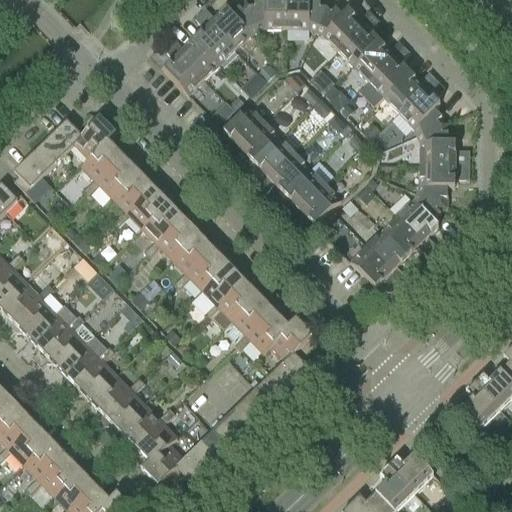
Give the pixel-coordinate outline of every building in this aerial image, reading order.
[(264,0),(264,4),(245,4),(257,36),(264,33),(287,33),(286,0),(264,0)] [(286,0),(287,33),(309,34),(316,36),(329,5),(309,5),(309,0),(286,0)] [(205,12),(200,18),(235,54),(251,38),(257,36),(245,4),(231,18),(226,12),(215,23),(205,12)] [(343,19),(329,5),(316,36),(322,39),(338,55),(374,20),(368,14),(358,24),(348,14),(343,19)] [(204,34),(194,43),(219,69),(235,54),(200,18),(194,23),(204,34)] [(374,20),(338,55),(353,71),(379,46),(369,36),(379,26),(374,20)] [(174,42),(169,48),(204,84),(219,69),(194,43),(184,53),(174,42)] [(388,55),(379,46),(353,71),(368,86),(404,51),(399,45),(388,55)] [(188,100),(204,84),(169,48),(163,53),(173,64),(163,74),(188,100)] [(404,51),(368,86),(383,102),(409,77),(399,67),(410,57),(404,51)] [(246,86),(253,96),(273,80),(265,70),(246,86)] [(152,79),(148,75),(143,79),(148,83),(152,79)] [(409,77),(383,102),(398,117),(434,82),(429,76),(418,86),(409,77)] [(310,84),(324,99),(332,91),(318,77),(310,84)] [(305,87),(297,80),(285,82),(297,95),(305,87)] [(434,82),(398,117),(414,134),(416,140),(448,127),(434,113),(440,108),(429,98),(440,88),(434,82)] [(313,110),(320,103),(309,92),(302,100),(313,110)] [(329,103),(339,114),(346,107),(335,97),(329,103)] [(323,120),(330,113),(320,103),(313,111),(323,120)] [(225,107),(221,111),(229,120),(234,116),(225,107)] [(223,156),(228,162),(264,127),(249,111),(223,136),(233,146),(223,156)] [(91,119),(85,125),(91,132),(73,148),(74,149),(88,163),(89,164),(108,146),(109,146),(116,139),(97,119),(91,119)] [(338,136),(345,128),(336,119),(329,126),(338,136)] [(67,124),(40,150),(56,167),(74,149),(73,148),(91,132),(85,125),(76,134),(67,124)] [(264,127),(228,162),(237,171),(243,171),(247,167),(250,171),(279,142),(264,127)] [(448,127),(416,140),(419,147),(419,169),(469,170),(469,162),(455,161),(455,147),(447,147),(448,127)] [(358,155),(365,148),(355,138),(348,146),(358,155)] [(279,142),(250,171),(254,175),(250,178),(250,184),(259,193),(294,158),(279,142)] [(89,164),(88,163),(81,171),(94,184),(83,195),(88,200),(99,190),(97,187),(123,161),(121,160),(121,153),(115,153),(109,146),(108,146),(89,164)] [(374,157),(365,148),(358,155),(368,165),(374,157)] [(125,149),(121,153),(121,160),(123,161),(97,187),(99,190),(111,202),(138,176),(131,169),(131,163),(135,159),(125,149)] [(25,197),(56,167),(40,150),(14,176),(19,180),(14,185),(25,197)] [(294,158),(259,193),(264,199),(274,189),(284,198),(310,173),(294,158)] [(469,184),(469,170),(419,169),(418,192),(416,198),(447,211),(447,192),(455,192),(455,184),(469,184)] [(310,173),(284,198),(293,208),(283,218),(289,224),(325,189),(310,173)] [(145,184),(138,176),(111,202),(124,215),(113,226),(118,231),(129,221),(127,217),(153,192),(151,191),(151,184),(145,184)] [(156,180),(151,184),(151,191),(153,192),(127,217),(129,221),(142,233),(168,207),(161,200),(161,194),(166,190),(156,180)] [(1,188),(0,188),(0,221),(22,200),(10,188),(5,193),(1,188)] [(325,189),(289,224),(298,233),(303,233),(308,229),(311,233),(340,205),(325,189)] [(357,199),(366,208),(375,199),(366,190),(357,199)] [(447,211),(416,198),(413,205),(397,220),(432,256),(438,251),(428,240),(438,230),(433,225),(447,211)] [(175,215),(168,207),(142,233),(154,246),(143,257),(149,262),(159,252),(157,248),(183,223),(182,222),(182,215),(175,215)] [(183,223),(157,248),(159,252),(172,264),(199,239),(192,231),(192,225),(196,221),(186,211),(182,215),(182,222),(183,223)] [(432,256),(397,220),(381,235),(406,261),(416,251),(426,262),(432,256)] [(406,261),(381,235),(366,250),(401,287),(407,281),(397,271),(406,261)] [(206,246),(199,239),(172,264),(184,277),(173,288),(179,293),(190,283),(187,280),(213,254),(212,253),(212,246),(206,246)] [(216,242),(212,246),(212,253),(213,254),(187,280),(190,283),(202,295),(229,270),(222,262),(222,256),(226,252),(216,242)] [(401,287),(366,250),(350,266),(364,281),(358,287),(368,298),(375,292),(378,295),(382,291),(387,296),(392,296),(401,287)] [(0,280),(10,272),(13,274),(24,263),(18,258),(7,268),(0,260),(0,280)] [(218,311),(243,285),(242,284),(242,277),(236,277),(229,270),(202,295),(214,308),(204,319),(209,324),(211,322),(220,314),(218,311)] [(10,272),(0,280),(0,310),(25,287),(13,274),(10,272)] [(259,300),(252,293),(252,287),(256,283),(246,273),(242,277),(242,284),(243,285),(218,311),(220,314),(211,322),(223,335),(232,326),(259,300)] [(25,287),(0,310),(0,314),(5,320),(5,326),(12,326),(14,328),(40,302),(43,305),(54,294),(48,289),(37,299),(25,287)] [(150,305),(140,295),(131,304),(140,314),(150,305)] [(266,308),(259,300),(232,326),(245,339),(234,350),(239,355),(250,345),(248,342),(274,316),(272,315),(272,308),(266,308)] [(40,302),(14,328),(12,326),(5,326),(1,330),(11,340),(15,336),(21,336),(28,344),(55,318),(43,305),(40,302)] [(276,304),(272,308),(272,315),(274,316),(248,342),(250,345),(263,358),(271,351),(270,350),(289,331),(288,331),(282,324),(282,318),(286,314),(276,304)] [(55,318),(28,344),(35,351),(35,357),(43,357),(44,359),(70,333),(73,336),(84,325),(78,320),(67,330),(55,318)] [(296,323),(288,331),(289,331),(270,350),(271,351),(284,365),(285,366),(302,349),(309,356),(315,349),(315,344),(296,323)] [(70,333),(44,359),(43,357),(35,357),(31,361),(41,371),(45,367),(52,367),(59,375),(85,349),(73,336),(70,333)] [(85,349),(59,375),(66,382),(66,388),(73,388),(74,390),(100,365),(103,367),(114,356),(109,351),(98,361),(85,349)] [(284,365),(266,382),(283,399),(309,373),(300,364),(309,356),(302,349),(285,366),(284,365)] [(509,366),(499,376),(511,388),(511,350),(503,359),(509,366)] [(173,373),(182,364),(173,354),(163,364),(173,373)] [(100,365),(74,390),(73,388),(66,388),(61,392),(71,402),(76,398),(82,398),(89,406),(116,380),(103,367),(100,365)] [(483,379),(474,387),(500,414),(511,401),(511,388),(499,376),(489,385),(483,379)] [(116,380),(89,406),(96,413),(96,419),(103,419),(104,421),(130,396),(133,398),(144,387),(139,382),(128,392),(116,380)] [(266,382),(256,393),(234,414),(250,431),(283,399),(266,382)] [(7,385),(3,389),(2,396),(4,398),(0,401),(0,431),(19,413),(12,405),(12,399),(17,395),(7,385)] [(461,413),(480,433),(500,414),(474,387),(465,396),(472,403),(461,413)] [(103,419),(96,419),(92,423),(102,433),(106,429),(112,429),(119,437),(146,411),(133,398),(130,396),(104,421),(103,419)] [(146,411),(119,437),(126,444),(126,450),(133,450),(135,452),(160,427),(164,429),(175,418),(169,413),(158,423),(146,411)] [(27,420),(19,413),(0,431),(0,446),(5,451),(0,456),(0,467),(11,457),(8,454),(34,429),(33,427),(33,420),(27,420)] [(234,414),(212,436),(201,446),(217,463),(250,431),(234,414)] [(37,416),(33,420),(33,427),(34,429),(8,454),(11,457),(23,470),(50,444),(43,437),(43,430),(47,426),(37,416)] [(160,427),(135,452),(133,450),(126,450),(122,454),(132,464),(136,460),(142,460),(148,467),(149,468),(168,449),(169,450),(177,442),(164,429),(160,427)] [(57,451),(50,444),(23,470),(35,482),(25,493),(30,499),(41,488),(39,485),(64,460),(63,458),(63,451),(57,451)] [(201,446),(183,464),(184,465),(166,482),(172,488),(182,479),(191,488),(217,463),(201,446)] [(67,447),(63,451),(63,458),(64,460),(39,485),(41,488),(53,501),(80,475),(73,468),(73,461),(77,457),(67,447)] [(149,468),(148,467),(141,474),(161,494),(166,494),(172,488),(166,482),(184,465),(183,464),(169,450),(168,449),(149,468)] [(397,462),(388,471),(414,497),(433,479),(414,459),(403,469),(397,462)] [(386,486),(376,496),(390,511),(398,511),(414,497),(388,471),(379,480),(386,486)] [(87,482),(80,475),(53,501),(64,511),(72,511),(95,491),(93,489),(93,482),(87,482)] [(97,478),(93,482),(93,489),(95,491),(72,511),(103,511),(110,506),(109,505),(103,499),(103,492),(107,488),(97,478)] [(359,499),(350,508),(354,511),(390,511),(376,496),(365,506),(359,499)] [(130,511),(117,498),(109,505),(110,506),(103,511),(130,511)]
